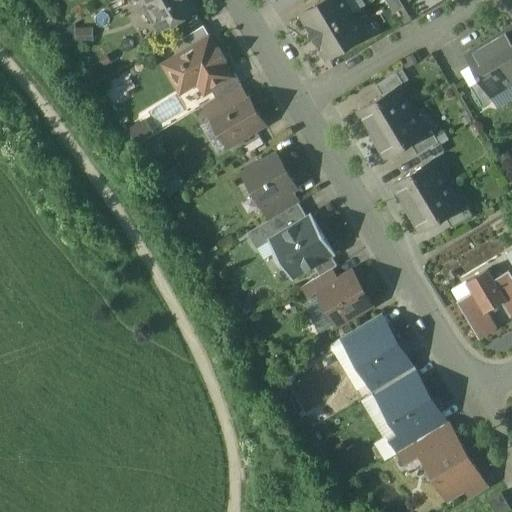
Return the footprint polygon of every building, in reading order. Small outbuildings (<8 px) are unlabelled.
[(194,10),(188,0),(140,0),(141,0),(158,30),(194,10)] [(322,0),(300,14),(314,36),(352,13),(344,0),(322,0)] [(352,13),(314,36),(327,57),(340,49),(344,49),(349,46),(350,43),(363,35),(365,39),(378,31),(372,22),(362,29),(352,13)] [(511,30),(511,31),(510,29),(490,41),(511,78),(511,30)] [(229,74),(208,40),(180,57),(176,56),(169,61),(168,67),(171,73),(177,74),(185,87),(203,76),(210,88),(230,76),(229,74)] [(511,78),(490,41),(470,53),(471,55),(467,58),(480,79),(486,90),(496,84),(503,86),(511,81),(511,78)] [(230,76),(210,88),(216,97),(239,83),(233,72),(229,74),(230,76)] [(396,72),(376,84),(382,95),(393,88),(402,82),(396,72)] [(486,90),(480,79),(470,86),(482,106),(492,100),(486,90)] [(216,97),(203,105),(211,117),(247,96),(239,83),(216,97)] [(382,95),(360,108),(363,112),(360,113),(373,134),(412,110),(406,100),(399,98),(393,88),(382,95)] [(264,124),(247,96),(211,117),(211,118),(227,145),(228,145),(264,124)] [(412,110),(373,134),(384,153),(386,151),(389,156),(411,143),(422,136),(416,127),(418,121),(412,110)] [(211,118),(199,125),(215,152),(227,145),(211,118)] [(422,136),(411,143),(417,154),(438,141),(431,131),(422,136)] [(438,141),(417,154),(424,164),(427,162),(444,151),(438,141)] [(276,155),(261,164),(256,162),(248,167),(247,172),(244,174),(262,205),(289,188),(289,189),(295,186),(276,155)] [(424,164),(394,182),(397,186),(395,187),(407,207),(446,183),(440,173),(433,171),(427,162),(424,164)] [(446,183),(407,207),(419,227),(421,226),(423,230),(445,216),(456,210),(451,200),(452,194),(446,183)] [(289,188),(262,205),(270,219),(298,202),(289,189),(289,188)] [(270,219),(267,221),(276,235),(306,217),(298,202),(270,219)] [(456,210),(445,216),(451,227),(472,214),(466,204),(456,210)] [(276,235),(270,239),(293,277),(314,264),(331,254),(333,253),(310,214),(306,217),(276,235)] [(331,254),(314,264),(320,275),(332,268),(337,265),(331,254)] [(320,275),(301,286),(308,297),(318,291),(317,290),(338,278),(332,268),(320,275)] [(511,275),(509,270),(494,279),(487,268),(466,281),(472,291),(456,301),(479,338),(496,328),(486,310),(503,300),(511,315),(511,275)] [(372,304),(352,270),(338,278),(317,290),(318,291),(338,325),(372,304)] [(378,315),(342,336),(350,349),(386,328),(378,315)] [(403,356),(386,328),(350,349),(367,378),(403,356)] [(403,356),(367,378),(375,391),(411,370),(403,356)] [(411,370),(375,391),(383,403),(418,382),(411,370)] [(436,412),(418,382),(383,403),(400,432),(401,433),(436,412)] [(436,412),(401,433),(400,432),(387,439),(395,454),(396,453),(444,425),(436,412)] [(444,425),(396,453),(404,465),(421,455),(420,453),(454,433),(448,422),(444,425)] [(481,477),(454,433),(420,453),(421,455),(447,498),(463,488),(480,478),(481,477)] [(486,488),(480,478),(463,488),(469,498),(486,488)] [(501,493),(488,501),(495,511),(505,511),(511,509),(501,493)]
